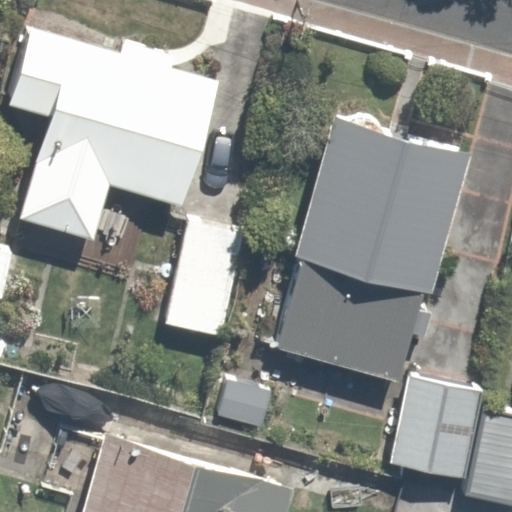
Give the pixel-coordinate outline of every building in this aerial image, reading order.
[(212,63),(33,10),(7,96),(39,105),(9,206),(93,231),(108,182),(171,201),(212,63)] [(399,371),(455,122),(330,93),(274,343),(399,371)] [(203,331),(232,204),(185,193),(156,320),(203,331)] [(20,234),(0,230),(0,299),(9,301),(20,234)] [(461,473),(475,381),(404,370),(390,463),(461,473)] [(274,511),(290,459),(98,404),(66,511),(274,511)]
